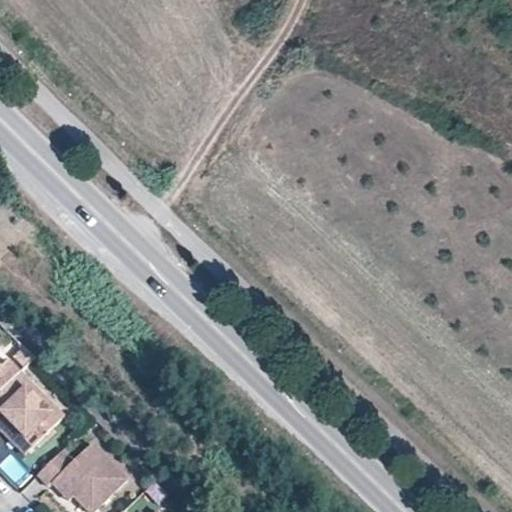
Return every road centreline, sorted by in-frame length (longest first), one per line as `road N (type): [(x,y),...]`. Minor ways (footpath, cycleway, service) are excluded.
road 1 (secondary): [(406,511),(0,117)]
road 2 (track): [(134,247),(269,62),(298,0)]
